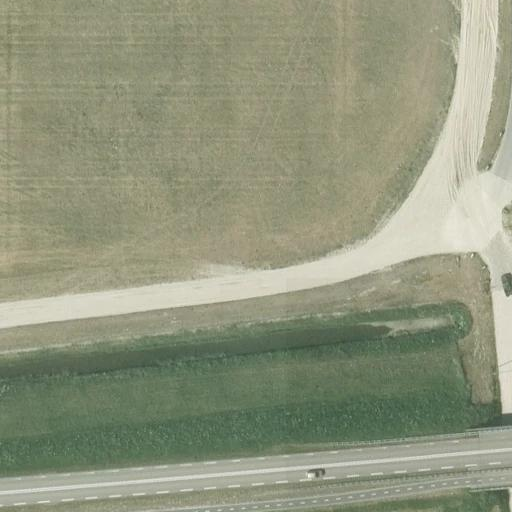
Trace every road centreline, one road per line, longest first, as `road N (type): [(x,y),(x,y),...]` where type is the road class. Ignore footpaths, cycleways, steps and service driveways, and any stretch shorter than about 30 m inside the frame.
road 1 (primary): [(0,491),(511,448)]
road 2 (track): [(0,313),(316,273),(401,245),(439,221)]
road 3 (track): [(439,221),(472,96),(473,0)]
